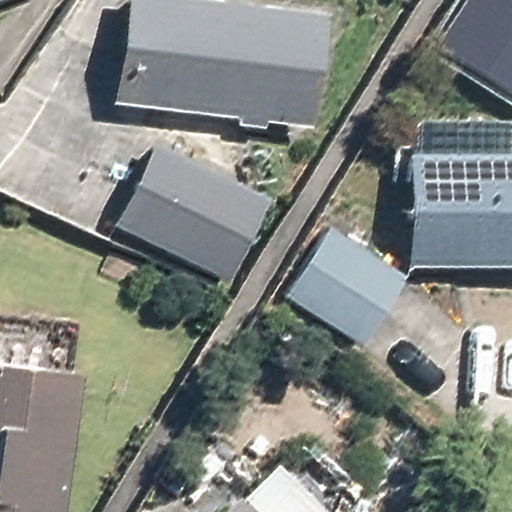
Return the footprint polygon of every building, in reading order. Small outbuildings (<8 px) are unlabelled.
[(511,0),(461,0),(435,46),(511,89),(511,0)] [(125,4),(113,93),(303,119),(315,30),(125,4)] [(149,149),(113,225),(221,274),(256,199),(149,149)] [(511,154),(403,154),(402,265),(511,265),(511,154)] [(324,230),(282,296),(356,342),(398,276),(324,230)] [(57,511),(62,377),(0,375),(0,511),(57,511)] [(240,511),(225,497),(210,511),(240,511)]
